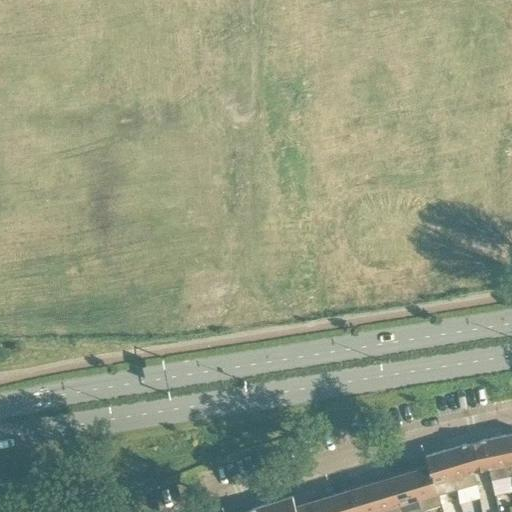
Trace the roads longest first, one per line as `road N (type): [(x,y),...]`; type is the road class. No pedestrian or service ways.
road 1 (secondary): [(0,438),(511,354)]
road 2 (residential): [(511,417),(194,511)]
road 3 (secondary): [(511,322),(190,374)]
road 4 (residential): [(238,180),(382,221),(511,199)]
road 5 (secondary): [(190,374),(165,361),(0,382)]
road 6 (secondary): [(190,374),(0,406)]
road 7 (residential): [(238,180),(303,0)]
